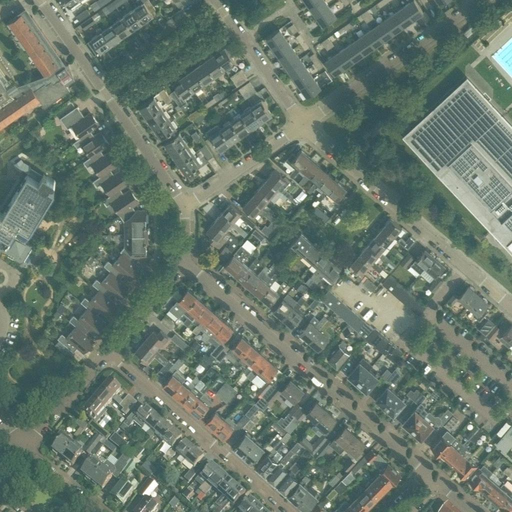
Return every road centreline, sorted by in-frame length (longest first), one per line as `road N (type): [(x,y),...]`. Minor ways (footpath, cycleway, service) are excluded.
road 1 (tertiary): [(429,471),(190,264)]
road 2 (residential): [(511,305),(301,124)]
road 3 (tertiary): [(192,205),(39,0)]
road 4 (residential): [(293,511),(113,353)]
road 5 (residential): [(301,124),(479,1)]
road 6 (residential): [(301,124),(216,0)]
road 7 (residential): [(192,205),(301,124)]
road 8 (residential): [(25,446),(113,353)]
